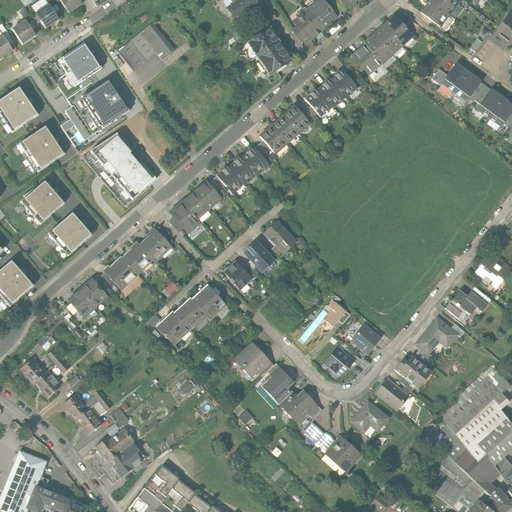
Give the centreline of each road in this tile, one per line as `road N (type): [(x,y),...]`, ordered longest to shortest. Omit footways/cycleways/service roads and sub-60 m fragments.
road 1 (residential): [(388,0),(48,293),(0,350)]
road 2 (residential): [(511,203),(348,392),(324,388),(256,318)]
road 3 (residential): [(109,511),(67,455),(0,396)]
road 4 (residential): [(0,80),(120,0)]
